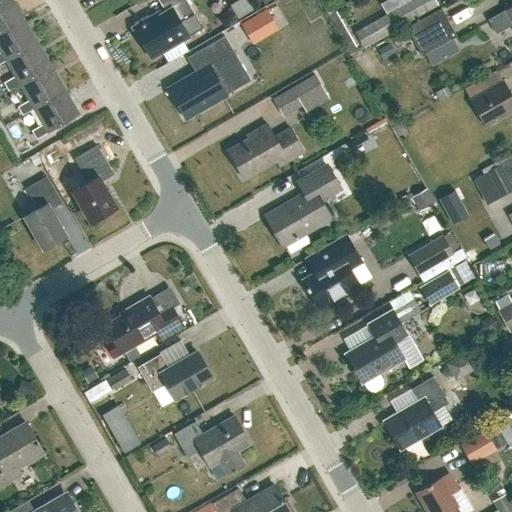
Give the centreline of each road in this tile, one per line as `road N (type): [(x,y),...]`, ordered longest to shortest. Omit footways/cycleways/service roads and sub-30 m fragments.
road 1 (residential): [(357,511),(182,210)]
road 2 (residential): [(182,210),(64,0)]
road 3 (residential): [(126,511),(13,306)]
road 4 (residential): [(13,306),(182,210)]
